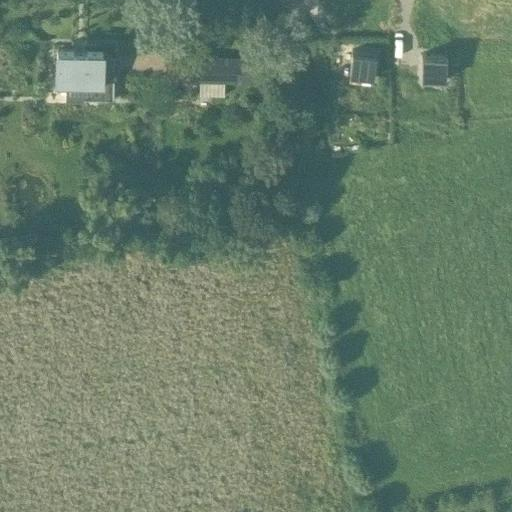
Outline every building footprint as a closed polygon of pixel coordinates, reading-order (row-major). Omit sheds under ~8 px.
[(113,100),(113,55),(85,55),(85,50),(56,49),(56,83),(67,83),(67,99),(113,100)] [(352,49),(349,73),(373,75),(376,51),(352,49)] [(200,80),(200,94),(224,94),(224,80),(252,81),(252,56),(200,55),(200,80)] [(444,81),(444,57),(420,57),(420,81),(444,81)] [(403,70),(394,69),(393,79),(402,79),(403,70)]
